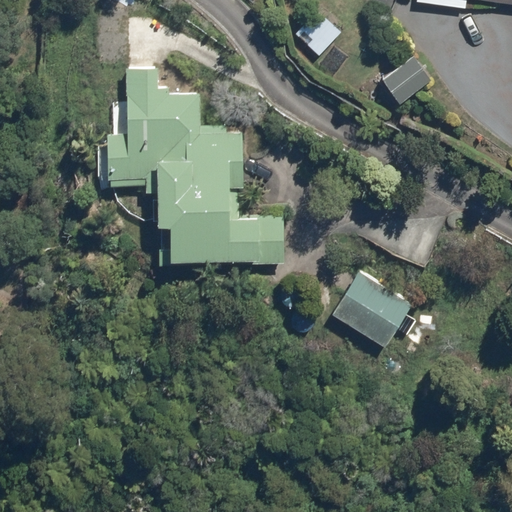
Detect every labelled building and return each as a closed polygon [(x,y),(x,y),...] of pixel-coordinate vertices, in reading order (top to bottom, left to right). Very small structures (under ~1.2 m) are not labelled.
[(124,11),(125,0),(103,0),(102,9),(124,11)] [(342,29),(316,7),(296,30),(322,52),(342,29)] [(433,75),(416,51),(385,72),(402,96),(433,75)] [(160,61),(129,61),(130,129),(110,129),(111,180),(148,180),(148,185),(163,185),(163,214),(177,214),(177,242),(163,242),(163,258),(286,256),(286,214),(264,214),(264,208),(235,208),(235,180),(246,180),(246,126),(228,126),(228,120),(205,120),(205,126),(203,127),(202,87),(171,88),(171,81),(160,81),(160,61)] [(426,267),(429,259),(435,248),(431,246),(444,220),(380,188),(358,233),(426,267)] [(414,297),(361,265),(335,307),(388,339),(414,297)]
